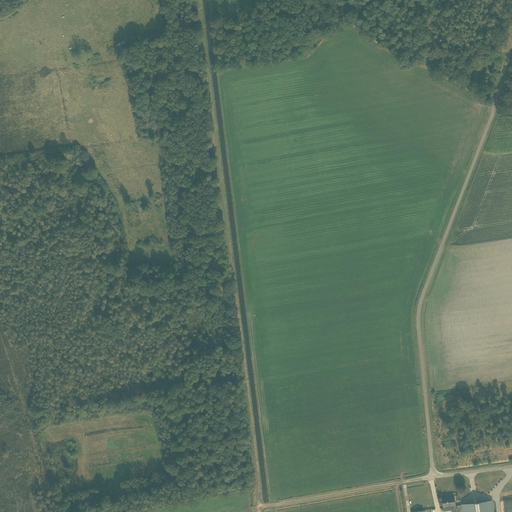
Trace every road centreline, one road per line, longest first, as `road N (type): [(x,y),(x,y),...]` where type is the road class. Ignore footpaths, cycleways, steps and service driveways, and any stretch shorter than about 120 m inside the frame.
road 1 (track): [(197,0),(255,476),(258,507),(250,509)]
road 2 (unclassified): [(432,476),(418,312),(511,46)]
road 3 (track): [(258,511),(432,476)]
